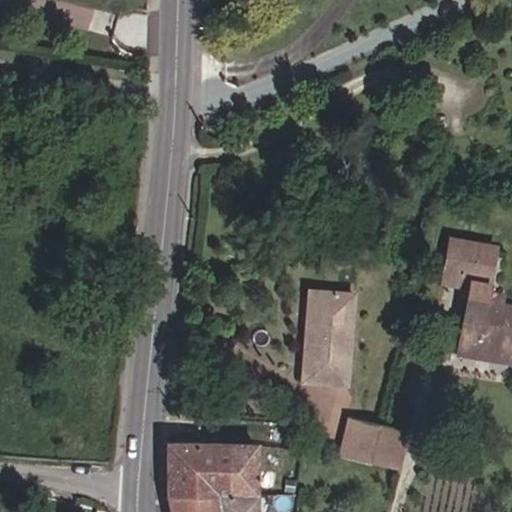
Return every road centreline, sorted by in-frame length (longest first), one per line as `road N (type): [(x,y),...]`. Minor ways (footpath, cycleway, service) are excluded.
road 1 (secondary): [(139,486),(172,210),(181,0)]
road 2 (residential): [(0,471),(139,486)]
